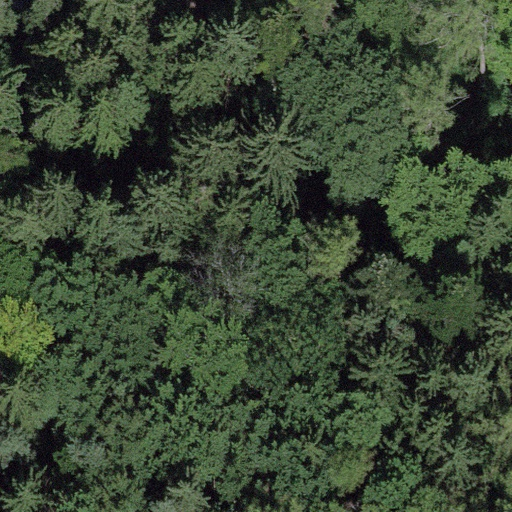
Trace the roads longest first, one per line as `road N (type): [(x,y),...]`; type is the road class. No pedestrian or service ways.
road 1 (track): [(507,0),(267,142),(170,188),(0,238)]
road 2 (track): [(333,0),(194,0)]
